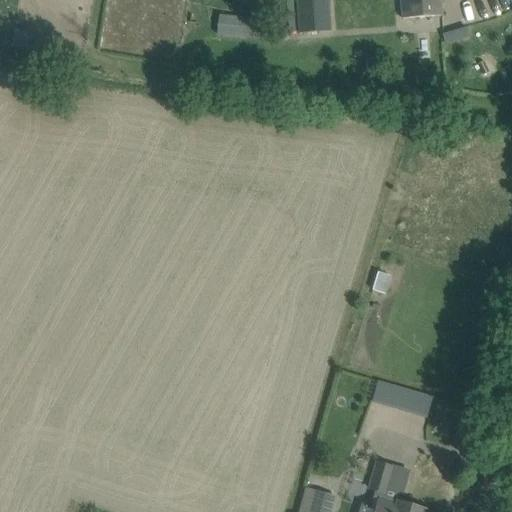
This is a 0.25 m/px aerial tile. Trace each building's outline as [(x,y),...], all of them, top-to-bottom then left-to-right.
[(328,0),(295,0),(299,34),(331,31),(328,0)] [(442,17),(440,0),(400,0),(402,19),(442,17)] [(219,14),(217,35),(250,39),(252,18),(219,14)] [(379,272),(373,291),(384,294),(390,275),(379,272)] [(375,461),(367,490),(387,496),(395,467),(375,461)] [(332,511),(336,494),(304,489),(299,511),(332,511)] [(423,511),(424,511),(405,505),(396,504),(379,499),(374,511),(423,511)]
